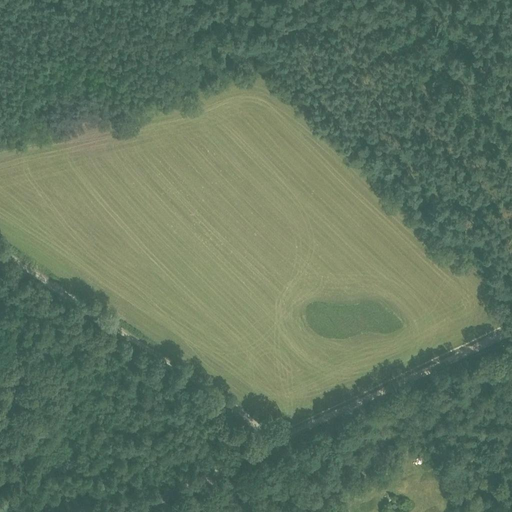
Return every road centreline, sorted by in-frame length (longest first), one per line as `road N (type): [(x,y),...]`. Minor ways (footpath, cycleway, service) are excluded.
road 1 (track): [(129,511),(511,331)]
road 2 (track): [(271,437),(0,252)]
